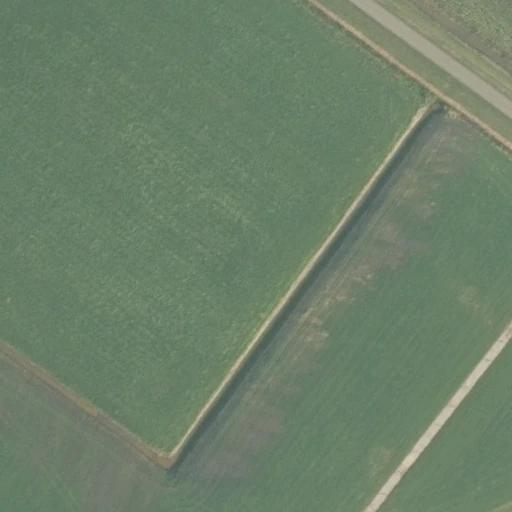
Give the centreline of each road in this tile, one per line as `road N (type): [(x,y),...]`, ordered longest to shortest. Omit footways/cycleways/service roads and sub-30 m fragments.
road 1 (track): [(370,511),(511,330)]
road 2 (unclassified): [(511,114),(354,0)]
